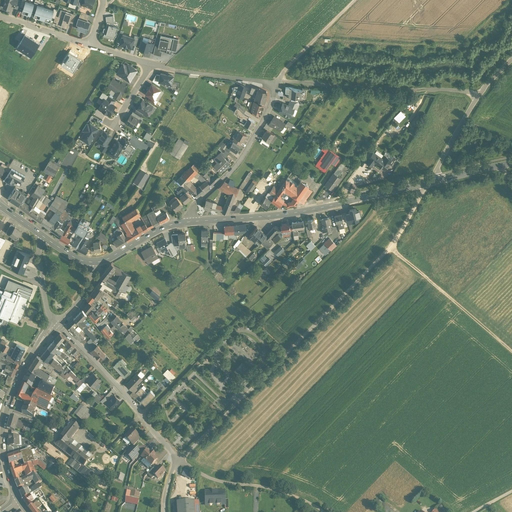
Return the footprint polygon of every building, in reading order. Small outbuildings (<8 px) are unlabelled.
[(17,0),(4,0),(3,4),(4,4),(3,7),(9,9),(11,4),(15,5),(16,5),(17,0)] [(23,8),(21,12),(30,15),(31,10),(34,3),(26,0),(25,0),(23,8)] [(37,4),(35,11),(33,16),(41,19),(45,7),(37,4)] [(53,10),(45,7),(41,19),(50,22),(51,17),(53,10)] [(63,18),(55,16),(55,18),(54,21),(56,22),(56,25),(67,29),(70,22),(72,23),(75,14),(65,11),(63,18)] [(89,15),(81,12),(78,18),(87,21),(89,15)] [(107,23),(113,25),(114,22),(113,16),(106,16),(107,23)] [(78,18),(76,23),(78,24),(77,28),(85,31),(87,26),(88,27),(89,22),(87,21),(78,18)] [(113,25),(107,23),(105,28),(104,27),(102,31),(105,32),(103,36),(114,39),(115,35),(116,35),(117,31),(116,31),(118,27),(113,25)] [(25,35),(17,47),(24,52),(32,39),(25,35)] [(133,38),(122,35),(120,44),(119,44),(120,44),(123,45),(124,45),(127,46),(126,46),(127,46),(131,47),(131,48),(131,47),(132,44),(134,38),(133,38)] [(178,39),(160,35),(158,46),(158,47),(163,48),(172,50),(176,51),(176,50),(178,44),(177,43),(178,39)] [(32,39),(24,52),(31,56),(39,43),(32,39)] [(148,42),(142,40),(139,49),(148,51),(148,50),(150,43),(148,42)] [(158,46),(155,45),(153,54),(161,56),(162,51),(163,48),(158,47),(158,46)] [(76,68),(81,60),(69,52),(61,65),(73,72),(76,68)] [(82,72),(87,76),(89,73),(93,75),(94,73),(96,74),(97,73),(99,70),(96,69),(99,65),(93,62),(92,63),(89,61),(82,72)] [(129,66),(127,65),(126,66),(123,64),(117,73),(118,74),(118,75),(122,77),(129,82),(137,71),(129,66)] [(165,74),(160,73),(160,75),(159,81),(160,81),(171,84),(172,80),(172,79),(173,76),(168,75),(165,75),(165,74)] [(160,75),(156,74),(152,81),(159,86),(160,81),(159,81),(160,75)] [(126,88),(113,80),(108,87),(116,92),(113,96),(119,99),(126,88)] [(160,90),(152,84),(151,84),(151,85),(149,88),(148,90),(146,93),(145,94),(146,94),(150,96),(154,99),(160,90)] [(240,84),(236,96),(238,97),(242,98),(247,87),(240,84)] [(302,89),(289,87),(289,88),(288,92),(288,94),(288,96),(291,96),(301,97),(302,89)] [(266,91),(258,89),(256,94),(254,102),(263,104),(267,93),(266,91)] [(116,101),(108,96),(105,100),(113,105),(116,101)] [(105,100),(104,99),(98,108),(109,115),(115,106),(113,105),(105,100)] [(291,99),(290,99),(288,104),(292,105),(292,106),(294,107),(296,108),(299,102),(298,100),(291,99)] [(152,106),(142,100),(137,108),(139,110),(142,113),(146,115),(149,115),(150,112),(150,110),(152,106)] [(288,104),(282,101),(280,106),(281,107),(279,111),(286,113),(286,115),(288,116),(289,115),(290,115),(294,107),(292,106),(292,105),(288,104)] [(263,104),(254,102),(251,109),(253,110),(258,113),(259,113),(261,113),(263,104)] [(137,108),(136,107),(133,111),(140,116),(142,113),(139,110),(137,108)] [(254,119),(248,116),(249,115),(244,111),(238,108),(237,107),(236,108),(234,112),(241,116),(242,115),(247,118),(244,123),(250,127),(254,119)] [(135,117),(131,115),(126,123),(130,125),(129,126),(132,128),(133,127),(137,121),(138,120),(135,117)] [(285,122),(274,115),(269,123),(279,130),(285,122)] [(85,132),(82,137),(85,139),(86,139),(85,140),(84,141),(89,144),(94,136),(94,135),(93,135),(93,134),(94,133),(95,133),(96,133),(96,132),(98,129),(90,124),(89,125),(85,132)] [(273,133),(267,129),(262,136),(269,140),(273,133)] [(246,134),(239,130),(235,137),(238,138),(242,141),(246,134)] [(111,136),(104,131),(98,141),(99,142),(100,143),(102,143),(104,144),(105,145),(106,144),(111,136)] [(147,131),(144,137),(150,140),(153,134),(147,131)] [(129,142),(123,138),(120,143),(123,145),(122,147),(125,149),(129,142)] [(188,144),(178,138),(170,152),(179,158),(188,144)] [(269,144),(261,139),(259,142),(267,147),(269,144)] [(120,143),(116,140),(109,151),(113,154),(117,156),(122,147),(123,145),(120,143)] [(236,142),(233,140),(230,144),(228,142),(227,144),(226,145),(236,151),(240,145),(236,142)] [(104,144),(100,150),(104,152),(109,145),(106,144),(105,145),(104,144)] [(336,154),(327,148),(324,152),(321,156),(315,166),(324,172),(331,161),(336,154)] [(219,162),(218,163),(217,162),(214,165),(220,171),(229,162),(220,153),(216,157),(219,160),(219,161),(219,162)] [(377,163),(380,158),(373,153),(366,162),(372,166),(375,162),(377,163)] [(340,157),(336,154),(331,161),(335,164),(340,157)] [(383,159),(381,157),(380,158),(377,163),(384,169),(388,163),(391,160),(390,160),(385,156),(383,159)] [(53,161),(50,159),(43,171),(49,175),(53,177),(60,165),(57,163),(53,161)] [(341,162),(334,172),(338,175),(345,164),(341,162)] [(191,166),(183,176),(182,175),(177,181),(184,186),(187,189),(191,184),(192,183),(189,181),(193,175),(196,178),(197,177),(200,174),(197,172),(191,166)] [(208,166),(200,174),(202,176),(205,173),(206,175),(210,170),(211,169),(208,166)] [(15,182),(20,185),(24,177),(11,169),(9,173),(5,180),(13,185),(15,182)] [(146,178),(140,173),(134,182),(141,186),(146,178)] [(206,175),(205,173),(202,176),(211,186),(216,181),(213,178),(211,179),(206,175)] [(333,173),(324,184),(332,189),(340,178),(333,173)] [(288,181),(285,179),(285,180),(281,186),(285,189),(284,190),(291,194),(296,187),(294,185),(294,184),(294,183),(290,181),(289,181),(288,181)] [(296,187),(291,194),(294,197),(291,202),(288,203),(287,203),(286,206),(295,205),(299,200),(302,196),(307,188),(308,186),(301,181),(296,187)] [(232,186),(224,182),(218,188),(220,189),(221,190),(223,190),(229,193),(232,186)] [(251,182),(246,191),(250,194),(255,185),(251,182)] [(191,184),(187,189),(192,193),(196,189),(191,184)] [(37,186),(31,195),(35,197),(31,203),(36,205),(39,200),(38,200),(42,195),(45,190),(37,186)] [(199,186),(196,189),(192,193),(197,197),(204,191),(199,186)] [(238,188),(232,186),(229,193),(235,196),(238,188)] [(278,190),(273,187),(268,193),(273,196),(278,190)] [(26,197),(14,188),(7,199),(19,207),(22,203),(26,197)] [(218,188),(206,198),(206,201),(211,202),(220,189),(218,188)] [(273,196),(271,200),(279,207),(282,203),(283,201),(284,200),(281,198),(280,199),(279,198),(284,191),(279,188),(279,189),(278,190),(273,196)] [(307,188),(302,196),(306,199),(312,191),(307,188)] [(186,193),(183,190),(182,191),(184,193),(180,196),(185,203),(190,198),(186,193)] [(235,196),(229,193),(226,200),(232,202),(235,196)] [(53,202),(42,195),(38,200),(39,200),(49,207),(53,202)] [(264,196),(262,199),(263,200),(260,204),(266,207),(271,200),(265,197),(264,196)] [(182,205),(175,197),(169,202),(176,210),(182,205)] [(66,207),(54,199),(53,202),(49,207),(55,211),(57,212),(61,215),(65,210),(66,207)] [(224,207),(222,212),(227,214),(228,212),(230,209),(232,202),(226,200),(224,207)] [(161,214),(158,209),(166,205),(164,201),(151,207),(160,224),(169,219),(166,213),(164,214),(163,213),(161,214)] [(211,202),(206,201),(203,208),(210,210),(211,209),(215,210),(216,205),(216,204),(211,202)] [(29,205),(28,206),(27,205),(26,206),(25,205),(22,210),(29,215),(32,211),(35,206),(36,205),(31,203),(30,205),(29,205)] [(40,210),(35,206),(32,211),(29,215),(40,223),(43,219),(43,218),(45,215),(40,211),(40,210)] [(355,208),(349,209),(350,212),(346,213),(348,222),(353,220),(358,219),(357,218),(359,216),(360,216),(359,210),(356,211),(355,208)] [(127,215),(122,218),(125,222),(126,224),(130,222),(140,216),(136,209),(127,215)] [(61,217),(58,221),(62,224),(69,215),(65,212),(61,217)] [(341,213),(334,214),(336,222),(343,220),(341,213)] [(49,222),(46,221),(43,225),(50,230),(57,220),(58,219),(54,216),(49,222)] [(328,217),(322,218),(324,228),(322,228),(323,232),(330,231),(329,226),(330,226),(328,217)] [(314,218),(310,219),(310,218),(309,219),(308,219),(308,223),(305,223),(306,227),(310,226),(317,225),(316,221),(314,221),(314,218)] [(153,227),(149,219),(143,222),(145,225),(148,229),(153,227)] [(57,220),(50,230),(60,237),(63,232),(58,229),(62,224),(58,221),(57,220)] [(303,220),(292,222),(292,225),(292,228),(296,228),(296,231),(298,230),(298,231),(300,230),(300,231),(304,230),(303,220)] [(71,222),(70,221),(67,226),(70,228),(75,231),(78,226),(71,222)] [(80,222),(75,232),(77,233),(76,236),(79,237),(80,235),(84,237),(86,233),(89,228),(80,222)] [(289,223),(282,224),(283,226),(281,226),(281,230),(281,231),(282,234),(284,233),(289,233),(290,232),(289,225),(289,223)] [(10,225),(6,233),(9,236),(14,228),(10,225)] [(233,225),(224,226),(225,234),(234,233),(233,225)] [(67,226),(63,232),(60,237),(59,240),(67,245),(70,240),(65,238),(70,228),(67,226)] [(277,226),(274,226),(265,235),(269,238),(275,232),(276,231),(279,231),(279,230),(281,230),(281,226),(277,226)] [(133,227),(130,230),(135,237),(145,231),(142,227),(141,227),(138,229),(135,231),(133,227)] [(257,227),(249,236),(255,241),(256,240),(259,242),(261,240),(265,235),(257,227)] [(21,232),(14,228),(9,236),(12,238),(11,239),(14,241),(15,242),(17,239),(21,232)] [(130,230),(128,228),(125,230),(127,233),(126,233),(128,237),(130,240),(135,237),(130,230)] [(103,235),(100,233),(98,236),(97,238),(101,240),(104,242),(107,238),(105,236),(103,235)] [(125,238),(122,234),(118,236),(119,239),(113,242),(117,248),(128,242),(125,238)] [(185,234),(178,235),(179,243),(182,243),(183,245),(186,244),(185,234)] [(281,234),(274,242),(275,243),(282,236),(282,234),(281,234)] [(269,238),(265,235),(261,240),(267,246),(272,241),(269,238)] [(78,246),(76,249),(85,254),(88,249),(84,248),(83,247),(88,239),(84,236),(84,237),(78,246)] [(327,240),(324,242),(331,249),(335,244),(329,237),(327,240)] [(171,244),(168,246),(166,243),(167,243),(165,239),(157,244),(162,252),(172,256),(175,252),(173,243),(171,244)] [(315,245),(311,240),(306,245),(310,250),(315,245)] [(251,251),(241,242),(237,247),(247,256),(251,251)] [(99,243),(93,244),(93,247),(90,248),(91,252),(101,251),(99,243)] [(278,255),(285,249),(281,244),(274,251),(278,255)] [(152,248),(145,252),(145,251),(141,253),(148,264),(158,258),(152,248)] [(12,269),(23,274),(30,257),(18,252),(17,256),(15,256),(12,264),(14,265),(12,269)] [(253,252),(249,257),(252,260),(257,255),(253,252)] [(259,259),(266,265),(272,259),(269,256),(267,257),(264,254),(259,259)] [(304,257),(296,264),(299,267),(306,260),(304,257)] [(111,264),(102,276),(106,278),(111,272),(112,273),(113,273),(117,275),(119,270),(114,267),(111,264)] [(123,272),(119,270),(117,275),(120,277),(116,284),(115,286),(117,287),(122,290),(125,286),(125,285),(130,277),(123,272)] [(116,284),(106,278),(104,281),(114,287),(115,286),(116,284)] [(114,287),(104,281),(102,279),(101,279),(96,287),(102,290),(104,287),(111,290),(114,291),(114,292),(116,288),(114,287)] [(8,281),(5,290),(19,296),(27,300),(29,300),(33,291),(8,281)] [(109,296),(96,287),(91,295),(95,298),(97,300),(100,296),(102,298),(103,296),(107,299),(109,296)] [(122,290),(117,287),(116,288),(114,292),(114,291),(113,293),(118,296),(118,295),(123,298),(126,292),(122,290)] [(0,301),(0,318),(8,322),(9,322),(9,321),(19,296),(5,290),(0,301)] [(91,295),(86,301),(89,303),(93,307),(98,302),(97,300),(95,298),(91,295)] [(19,296),(9,321),(17,325),(19,320),(20,321),(23,315),(21,315),(23,310),(25,311),(27,305),(25,305),(27,300),(19,296)] [(115,300),(109,296),(107,299),(105,301),(111,306),(115,301),(115,300)] [(98,302),(93,307),(95,308),(97,310),(99,309),(102,306),(98,302)] [(93,307),(89,303),(83,310),(87,314),(90,309),(93,311),(95,308),(93,307)] [(92,312),(90,314),(88,316),(94,323),(100,317),(98,314),(95,316),(94,315),(92,312)] [(84,319),(79,314),(73,321),(76,324),(82,330),(86,326),(85,325),(87,323),(84,319)] [(138,318),(132,314),(129,317),(134,322),(138,318)] [(108,317),(98,326),(101,330),(107,325),(106,323),(110,319),(108,317)] [(116,317),(111,322),(114,326),(115,325),(118,328),(121,331),(123,329),(125,331),(127,329),(122,324),(121,325),(119,322),(120,322),(116,317)] [(8,322),(0,318),(0,328),(5,331),(8,322)] [(73,321),(66,328),(74,336),(78,333),(73,328),(76,324),(73,321)] [(107,325),(101,330),(109,340),(113,337),(111,335),(113,334),(110,330),(110,329),(107,325)] [(110,329),(110,330),(113,334),(118,328),(115,325),(114,326),(110,329)] [(87,329),(88,328),(86,326),(82,330),(91,339),(93,342),(97,339),(87,329)] [(74,336),(66,328),(65,329),(72,337),(74,336)] [(84,340),(78,333),(74,336),(72,337),(75,339),(76,339),(80,343),(81,343),(83,341),(84,340)] [(129,334),(126,337),(125,338),(130,344),(135,340),(131,336),(129,334)] [(64,339),(60,335),(54,342),(58,346),(61,349),(64,346),(61,343),(64,339)] [(54,342),(48,350),(54,355),(55,353),(57,351),(55,349),(58,346),(54,342)] [(74,349),(69,343),(65,348),(70,353),(74,349)] [(4,346),(3,346),(0,351),(6,355),(9,349),(6,348),(4,346)] [(105,354),(98,346),(92,352),(99,360),(105,354)] [(25,351),(17,347),(14,351),(12,350),(11,351),(22,357),(25,351)] [(74,349),(70,353),(75,358),(79,353),(75,350),(74,349)] [(54,355),(48,350),(40,358),(47,363),(48,362),(54,355)] [(22,357),(11,351),(10,352),(13,354),(11,358),(19,362),(22,357)] [(54,355),(48,362),(51,364),(54,360),(56,357),(54,355)] [(11,358),(8,356),(7,356),(5,360),(8,361),(14,364),(19,367),(21,363),(19,362),(11,358)] [(49,377),(36,369),(37,368),(40,365),(42,362),(36,358),(29,370),(36,375),(43,379),(47,382),(49,377)] [(58,363),(56,362),(54,360),(51,364),(59,371),(62,368),(59,365),(58,363)] [(130,372),(120,360),(115,365),(122,373),(121,373),(125,377),(130,372)] [(40,365),(45,368),(46,369),(45,371),(47,372),(50,374),(53,370),(51,368),(42,362),(40,365)] [(12,368),(6,366),(3,371),(2,375),(8,377),(13,379),(17,370),(12,368)] [(171,366),(164,374),(171,381),(176,376),(174,374),(176,371),(171,366)] [(77,377),(67,368),(65,371),(63,374),(64,376),(67,373),(68,374),(69,374),(73,378),(73,379),(75,380),(77,377)] [(251,376),(243,368),(236,375),(245,383),(251,376)] [(36,375),(29,370),(22,383),(27,385),(31,387),(36,375)] [(100,380),(93,373),(90,376),(86,381),(87,381),(94,387),(100,380)] [(87,374),(81,380),(85,383),(87,381),(86,381),(90,376),(87,374)] [(137,374),(127,385),(131,388),(136,384),(141,378),(137,374)] [(49,377),(47,382),(54,385),(56,381),(49,377)] [(77,377),(75,380),(79,384),(74,390),(78,394),(86,385),(77,377)] [(47,382),(43,379),(38,389),(50,395),(55,386),(47,382)] [(27,385),(22,383),(19,391),(23,393),(27,385)] [(147,393),(141,387),(138,390),(135,393),(138,395),(142,399),(147,393)] [(133,391),(130,394),(134,399),(138,395),(135,393),(138,390),(136,388),(133,391)] [(37,389),(33,398),(31,403),(45,410),(52,396),(50,395),(38,389),(37,389)] [(142,399),(140,400),(145,404),(154,394),(150,390),(142,399)] [(23,393),(19,391),(16,397),(31,403),(33,398),(23,394),(23,393)] [(114,395),(110,391),(104,397),(108,401),(114,395)] [(74,394),(70,397),(77,402),(79,398),(74,394)] [(93,398),(98,403),(102,399),(97,394),(93,398)] [(108,401),(106,403),(112,408),(120,400),(114,395),(108,401)] [(36,406),(25,402),(22,412),(34,417),(34,416),(35,416),(36,415),(35,414),(33,413),(36,406)] [(74,415),(76,416),(84,407),(82,405),(74,415)] [(84,407),(76,416),(81,420),(89,411),(84,407)] [(18,417),(10,415),(6,428),(11,429),(14,430),(16,424),(23,426),(25,422),(17,419),(18,417)] [(72,422),(54,444),(72,459),(78,451),(67,443),(71,439),(79,428),(72,422)] [(132,431),(125,438),(131,443),(137,437),(138,436),(132,431)] [(11,435),(8,435),(9,444),(18,444),(18,435),(11,435)] [(137,437),(131,443),(133,446),(139,440),(137,437)] [(92,455),(71,439),(67,443),(78,451),(89,459),(92,455)] [(30,447),(20,451),(22,457),(24,463),(26,463),(32,461),(35,460),(30,447)] [(134,449),(132,447),(126,454),(128,456),(127,457),(131,460),(136,454),(138,452),(137,450),(137,449),(134,449)] [(20,451),(8,455),(9,462),(13,461),(18,459),(18,458),(22,457),(20,451)] [(89,459),(78,451),(72,459),(83,467),(89,459)] [(148,451),(141,457),(144,460),(150,453),(148,451)] [(150,453),(144,460),(151,466),(157,460),(154,456),(155,455),(152,452),(150,453)] [(72,459),(68,464),(88,480),(92,474),(83,467),(72,459)] [(144,460),(141,463),(148,469),(151,466),(144,460)] [(32,461),(26,463),(26,464),(28,463),(29,467),(28,468),(25,469),(26,472),(27,475),(35,471),(33,465),(32,461)] [(14,467),(10,468),(13,477),(17,475),(16,472),(25,469),(28,468),(26,464),(26,463),(24,463),(14,467)] [(155,472),(152,474),(153,474),(158,480),(160,477),(161,478),(163,476),(162,475),(165,472),(159,467),(155,472)] [(35,471),(27,475),(28,480),(33,478),(35,483),(41,480),(37,470),(35,471)] [(182,476),(189,479),(192,473),(185,470),(182,476)] [(124,476),(116,474),(115,480),(122,482),(124,476)] [(19,479),(15,480),(17,487),(23,484),(23,483),(24,483),(23,482),(28,480),(27,475),(19,479)] [(27,486),(19,490),(22,498),(29,493),(28,489),(27,486)] [(205,506),(215,506),(214,493),(211,493),(211,491),(208,492),(208,493),(205,493),(205,506)] [(215,506),(225,506),(224,501),(224,492),(220,492),(220,491),(218,491),(218,492),(214,493),(215,506)] [(29,493),(22,498),(26,503),(30,501),(33,498),(32,497),(29,493)] [(47,500),(43,495),(39,498),(42,503),(47,509),(48,511),(49,511),(53,509),(50,504),(50,503),(48,500),(47,500)] [(32,503),(28,506),(32,511),(42,511),(40,509),(39,510),(37,507),(42,503),(39,498),(32,503)] [(199,511),(199,501),(176,503),(176,511),(199,511)] [(382,505),(377,501),(373,505),(378,510),(382,505)]
